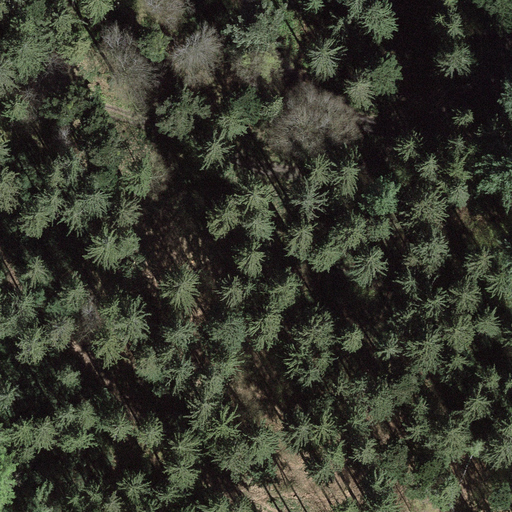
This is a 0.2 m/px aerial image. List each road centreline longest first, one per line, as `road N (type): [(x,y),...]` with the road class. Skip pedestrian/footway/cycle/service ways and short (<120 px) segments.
road 1 (track): [(246,161),(303,175),(354,173),(403,157),(511,80)]
road 2 (track): [(0,69),(246,161)]
road 3 (track): [(256,0),(272,46),(318,106),(355,119),(448,128)]
road 4 (track): [(246,161),(174,0)]
